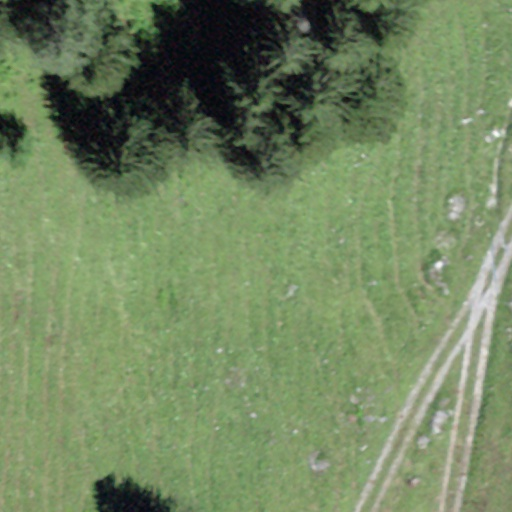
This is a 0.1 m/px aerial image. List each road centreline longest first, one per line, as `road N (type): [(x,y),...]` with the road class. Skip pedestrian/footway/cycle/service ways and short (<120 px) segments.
road 1 (track): [(360,511),(511,236)]
road 2 (track): [(485,282),(449,511)]
